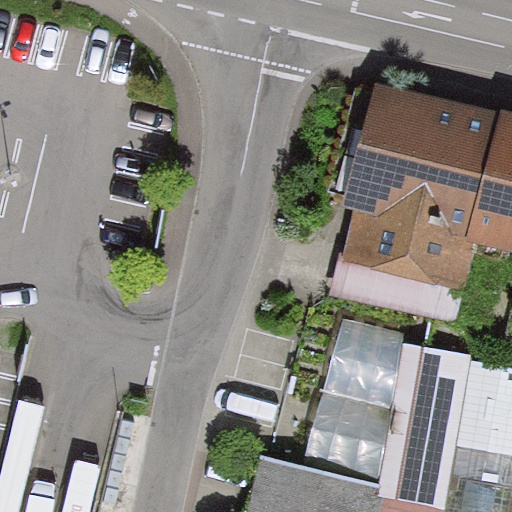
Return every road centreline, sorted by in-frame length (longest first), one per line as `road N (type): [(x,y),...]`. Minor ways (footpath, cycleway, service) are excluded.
road 1 (residential): [(170,511),(280,0)]
road 2 (primary): [(511,37),(360,0)]
